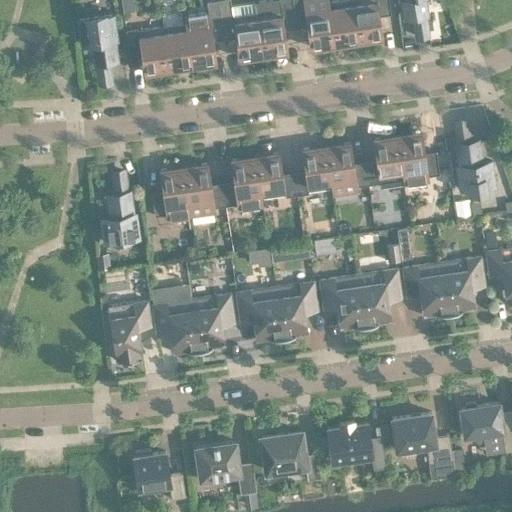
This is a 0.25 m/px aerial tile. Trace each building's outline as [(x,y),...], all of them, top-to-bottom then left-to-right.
[(215,60),(212,39),(223,37),(220,14),(217,0),(208,0),(206,0),(208,11),(184,15),(191,64),(215,60)] [(284,28),(295,27),(291,4),(290,0),(265,0),(255,2),(256,11),(262,53),(287,50),(284,28)] [(290,0),(291,4),(295,27),(306,25),(309,46),(333,43),(327,0),(290,0)] [(332,0),(328,1),(327,0),(333,43),(357,39),(351,0),(332,0)] [(351,0),(357,39),(382,35),(379,14),(390,13),(387,0),(351,0)] [(411,13),(414,35),(428,32),(425,11),(427,11),(425,0),(399,0),(402,15),(411,13)] [(231,13),(220,14),(223,37),(234,36),(238,57),(262,53),(256,11),(255,2),(230,5),(231,13)] [(116,34),(112,11),(76,16),(80,40),(89,38),(92,60),(94,59),(97,81),(111,79),(108,57),(117,56),(114,35),(116,34)] [(167,67),(191,64),(184,15),(183,15),(184,22),(161,25),(167,67)] [(143,71),(167,67),(161,25),(137,29),(136,27),(125,28),(128,51),(139,50),(143,71)] [(470,141),(467,119),(453,121),(456,143),(454,143),(457,165),(455,165),(459,188),(494,183),(491,160),(482,161),(479,139),(470,141)] [(424,151),(421,130),(396,134),(403,183),(428,179),(428,174),(438,173),(435,150),(424,151)] [(379,186),(403,183),(396,134),(372,137),(375,158),(364,160),(367,183),(379,182),(379,186)] [(350,141),(325,144),(332,193),(357,190),(356,185),(367,183),(364,160),(353,162),(350,141)] [(303,169),(292,171),(296,194),(307,192),(307,190),(330,186),(331,193),(332,193),(325,144),(300,148),(303,169)] [(285,195),(296,194),(292,171),(281,172),(278,151),(254,155),(261,204),(262,204),(261,196),(284,193),(285,195)] [(232,179),(221,181),(225,204),(236,202),(236,207),(261,204),(254,155),(229,158),(232,179)] [(214,206),(225,204),(221,181),(210,183),(207,162),(183,165),(190,214),(214,210),(214,206)] [(165,218),(190,214),(183,165),(158,169),(161,190),(150,191),(153,214),(164,213),(165,218)] [(128,191),(125,170),(111,172),(114,193),(105,195),(108,216),(100,217),(103,241),(139,235),(135,212),(133,212),(130,191),(128,191)] [(454,200),(456,216),(470,214),(467,198),(454,200)] [(492,231),(484,232),(487,247),(494,246),(492,231)] [(281,234),(270,235),(271,243),(282,242),(281,234)] [(299,243),(300,253),(307,252),(306,242),(299,243)] [(399,242),(385,243),(387,260),(401,258),(399,242)] [(507,301),(508,302),(511,301),(511,244),(484,249),(488,275),(501,273),(506,302),(507,301)] [(409,245),(401,246),(403,258),(410,257),(409,245)] [(278,256),(277,246),(269,247),(271,257),(278,256)] [(107,265),(106,252),(96,253),(97,266),(107,265)] [(441,261),(448,310),(474,307),(471,286),(484,284),(480,255),(441,261)] [(422,314),(448,310),(441,261),(402,266),(406,296),(419,294),(422,314)] [(357,273),(365,323),(391,319),(388,298),(401,296),(396,267),(357,273)] [(339,326),(365,323),(357,273),(318,278),(323,308),(336,306),(339,326)] [(274,285),(281,335),(307,331),(304,311),(317,309),(313,279),(274,285)] [(153,283),(154,295),(192,293),(191,282),(153,283)] [(255,339),(281,335),(274,285),(235,291),(239,320),(252,318),(255,339)] [(191,297),(198,347),(224,343),(221,323),(234,321),(230,292),(191,297)] [(172,351),(198,347),(191,297),(151,303),(156,332),(169,330),(172,351)] [(116,359),(117,359),(140,356),(140,355),(141,355),(137,326),(150,324),(147,298),(107,304),(115,359),(116,359)] [(504,450),(511,448),(511,410),(500,413),(498,401),(476,404),(473,400),(465,402),(463,406),(459,406),(463,434),(501,429),(504,450)] [(430,411),(409,414),(391,417),(396,448),(425,444),(427,460),(451,456),(448,432),(434,434),(430,411)] [(354,422),(353,417),(338,419),(339,424),(325,426),(330,459),(371,453),(373,468),(386,466),(382,442),(370,444),(367,420),(354,422)] [(303,454),(300,430),(261,435),(266,469),(304,463),(307,478),(320,476),(316,452),(303,454)] [(238,463),(234,439),(194,445),(199,477),(202,477),(202,479),(204,480),(214,479),(215,477),(215,475),(237,471),(240,491),(254,488),(250,461),(238,463)] [(168,474),(164,450),(150,452),(150,447),(134,450),(134,454),(132,455),(137,487),(168,482),(170,497),(184,495),(181,472),(168,474)] [(452,456),(454,465),(463,464),(461,455),(452,456)]
